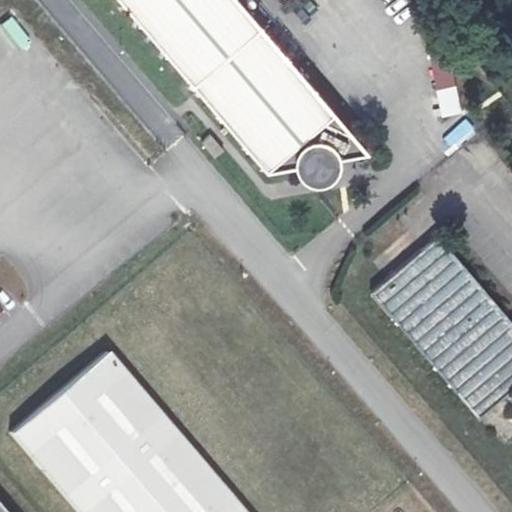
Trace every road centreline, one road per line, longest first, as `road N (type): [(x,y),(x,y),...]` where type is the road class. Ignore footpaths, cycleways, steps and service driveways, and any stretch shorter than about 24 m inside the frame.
road 1 (unclassified): [(57,0),(479,511)]
road 2 (unknown): [(511,239),(408,117)]
